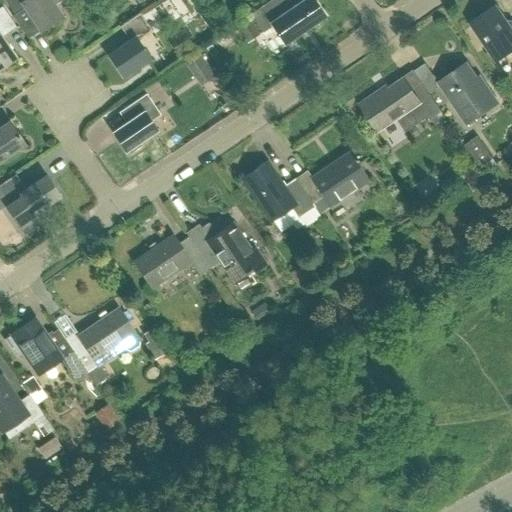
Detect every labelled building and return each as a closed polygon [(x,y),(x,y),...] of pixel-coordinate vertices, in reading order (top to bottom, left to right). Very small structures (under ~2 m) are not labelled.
[(54,5),(61,0),(4,0),(14,14),(24,8),(40,32),(62,17),(54,5)] [(301,0),(289,8),(286,4),(287,4),(284,0),(271,0),(250,14),(262,33),(271,26),(283,44),(324,17),(312,0),(301,0)] [(511,22),(509,22),(507,23),(496,6),(471,23),(497,61),(511,50),(511,22)] [(5,34),(15,27),(1,7),(0,8),(0,68),(15,58),(0,36),(4,34),(5,34)] [(137,40),(151,30),(139,13),(119,26),(126,36),(126,35),(130,40),(108,55),(122,77),(149,59),(137,40)] [(247,43),(259,35),(249,20),(237,28),(247,43)] [(190,63),(195,70),(205,63),(200,56),(190,63)] [(468,63),(439,83),(467,124),(499,103),(486,83),(482,85),(468,63)] [(442,112),(423,84),(413,91),(405,78),(367,104),(383,128),(396,119),(407,136),(442,112)] [(160,115),(158,112),(148,96),(146,94),(124,109),(131,120),(113,132),(126,152),(127,151),(129,154),(141,146),(138,143),(156,131),(150,122),(160,115)] [(0,161),(24,145),(9,122),(0,127),(0,161)] [(480,168),(493,159),(477,136),(464,145),(480,168)] [(294,179),(297,183),(311,204),(321,197),(328,208),(368,181),(349,152),(311,178),(306,171),(294,179)] [(311,204),(297,183),(284,191),(279,183),(281,182),(267,162),(241,179),(269,222),(290,208),(297,218),(313,208),(310,204),(311,204)] [(23,191),(20,186),(22,185),(16,174),(0,185),(0,190),(9,204),(6,206),(20,228),(36,217),(34,213),(59,196),(45,175),(23,191)] [(202,258),(209,268),(220,261),(233,280),(245,272),(247,275),(264,264),(253,248),(250,250),(231,223),(207,240),(198,226),(186,234),(191,241),(202,258)] [(133,262),(151,288),(190,261),(172,235),(133,262)] [(199,275),(209,268),(202,258),(192,265),(199,275)] [(252,311),(257,320),(271,312),(265,303),(252,311)] [(64,339),(86,372),(95,385),(107,377),(99,366),(125,348),(125,349),(130,351),(139,346),(139,341),(118,309),(78,336),(75,331),(64,339)] [(61,359),(75,380),(86,372),(64,339),(58,330),(47,337),(35,319),(11,335),(4,340),(16,357),(22,352),(37,375),(61,359)] [(0,431),(6,440),(32,422),(42,437),(53,430),(29,395),(19,402),(1,375),(0,375),(0,431)]
